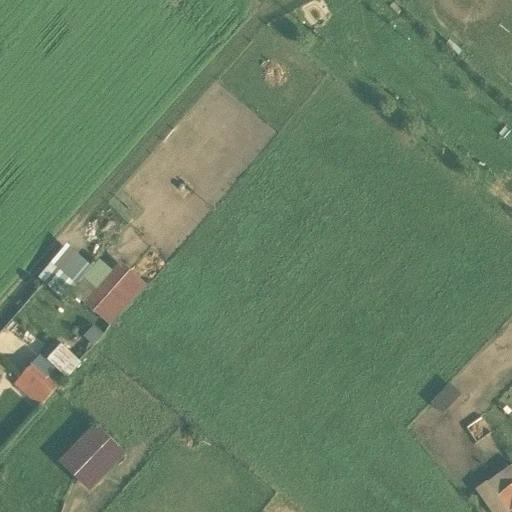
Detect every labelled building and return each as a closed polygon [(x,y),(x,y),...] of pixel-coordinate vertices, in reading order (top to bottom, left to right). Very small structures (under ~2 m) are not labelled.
[(110,330),(148,288),(120,263),(111,273),(99,262),(92,270),(73,253),(44,285),(63,302),(70,294),(110,330)] [(104,336),(94,327),(83,339),(93,348),(104,336)] [(61,346),(46,362),(56,371),(67,380),(81,364),(61,346)] [(32,366),(34,368),(48,380),(56,371),(46,362),(40,357),(32,366)] [(47,402),(58,389),(48,380),(34,368),(23,381),(47,402)] [(47,402),(23,381),(16,389),(40,410),(47,402)] [(445,414),(462,395),(451,385),(434,403),(445,414)] [(94,429),(56,467),(87,497),(124,458),(94,429)] [(489,511),(502,511),(495,500),(511,488),(511,466),(476,492),(489,511)] [(511,488),(495,500),(502,511),(510,511),(511,511),(511,488)]
